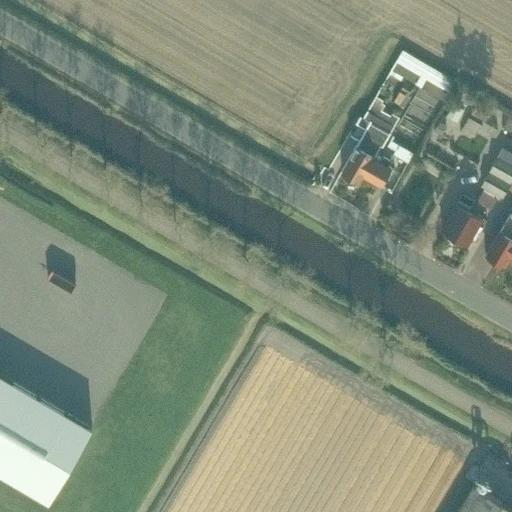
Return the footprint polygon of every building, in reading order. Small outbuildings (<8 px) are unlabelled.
[(403,50),(391,69),(445,100),(456,80),(403,50)] [(406,81),(394,101),(404,107),(410,97),(407,95),(413,85),(406,81)] [(384,104),(382,102),(383,99),(376,96),(362,119),(359,118),(355,125),(365,130),(357,145),(357,144),(340,171),(360,182),(364,175),(381,185),(393,166),(376,156),(381,145),(382,145),(399,116),(392,112),(391,114),(381,109),(384,104)] [(493,108),(479,100),(472,111),(486,119),(493,108)] [(456,120),(463,109),(453,103),(446,115),(456,120)] [(445,124),(439,121),(434,129),(440,133),(445,124)] [(391,139),(389,144),(395,148),(393,152),(408,161),(413,151),(391,139)] [(511,181),(511,151),(503,146),(481,185),(484,187),(478,200),(491,207),(498,194),(503,197),(511,181)] [(457,200),(441,228),(468,244),(474,235),(477,238),(484,226),(480,223),(484,216),(457,200)] [(511,213),(510,212),(485,254),(504,265),(510,256),(511,257),(511,213)] [(0,373),(0,472),(48,501),(92,427),(0,373)] [(511,511),(511,505),(474,483),(457,511),(511,511)]
